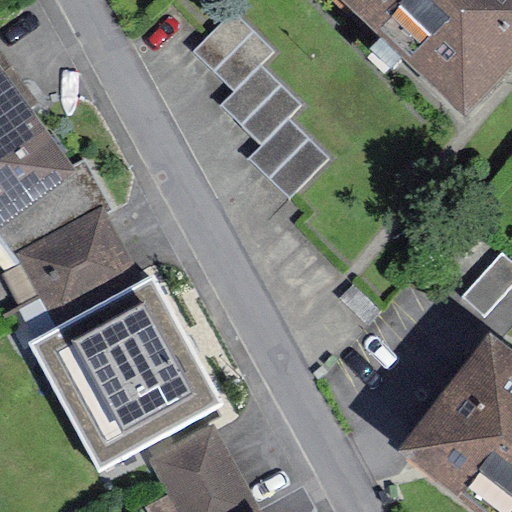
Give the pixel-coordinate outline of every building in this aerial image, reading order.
[(452,146),(511,81),(511,0),(307,0),(302,6),(452,146)] [(210,77),(251,34),(230,14),(189,58),(210,77)] [(271,54),(251,34),(210,77),(230,97),(258,67),(271,54)] [(238,130),(279,87),(258,67),(230,97),(217,110),(238,130)] [(299,106),(279,87),(238,130),(258,149),(285,122),(299,106)] [(60,172),(0,90),(0,232),(68,183),(60,172)] [(264,185),(305,142),(285,122),(258,149),(243,165),(264,185)] [(326,161),(305,142),(264,185),(285,204),(326,161)] [(110,214),(81,161),(60,172),(68,183),(0,232),(0,238),(32,297),(119,249),(101,218),(110,214)] [(138,284),(119,249),(32,297),(51,331),(138,284)] [(484,324),(511,290),(511,264),(500,255),(459,303),(484,324)] [(228,421),(149,278),(138,284),(51,331),(32,342),(111,485),(145,466),(210,430),(228,421)] [(426,511),(511,511),(511,389),(471,359),(382,479),(426,511)] [(165,503),(231,467),(210,430),(145,466),(165,503)] [(165,503),(148,511),(255,511),(231,467),(165,503)]
